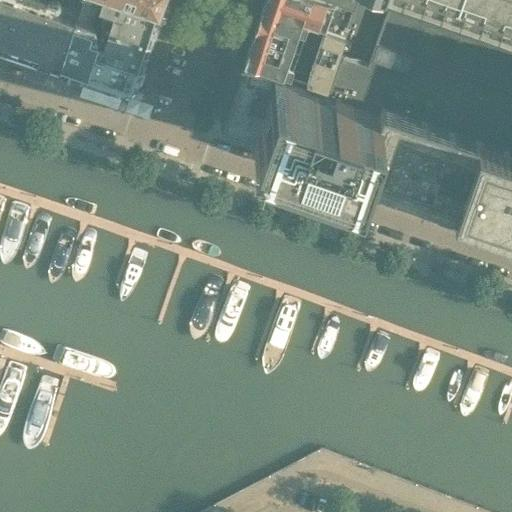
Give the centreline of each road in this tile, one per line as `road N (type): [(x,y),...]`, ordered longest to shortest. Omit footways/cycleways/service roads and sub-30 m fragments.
road 1 (residential): [(511,260),(169,141)]
road 2 (residential): [(169,141),(0,84)]
road 3 (residential): [(169,141),(216,0)]
